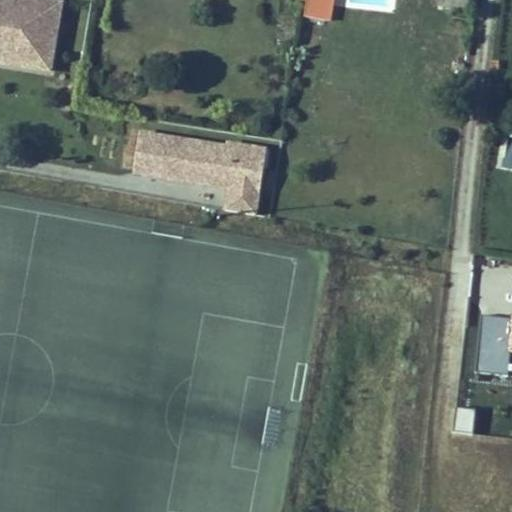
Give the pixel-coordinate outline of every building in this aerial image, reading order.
[(0,62),(26,67),(33,29),(57,33),(62,4),(39,0),(10,0),(7,19),(0,17),(0,62)] [(0,0),(0,17),(7,19),(10,0),(0,0)] [(50,71),(57,33),(33,29),(26,67),(50,71)] [(256,215),(262,152),(144,132),(137,172),(226,186),(222,210),(256,215)] [(511,316),(480,315),(476,377),(511,379),(511,316)]
